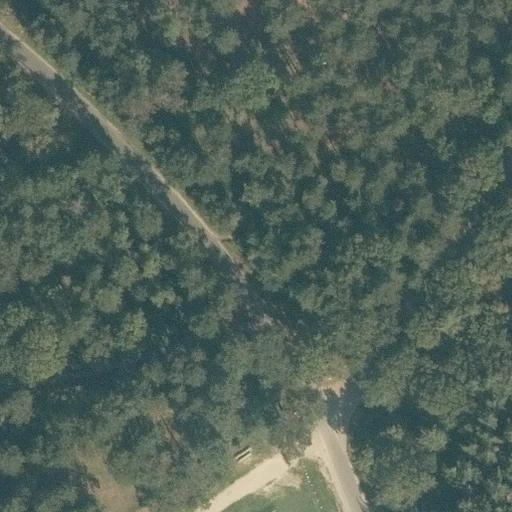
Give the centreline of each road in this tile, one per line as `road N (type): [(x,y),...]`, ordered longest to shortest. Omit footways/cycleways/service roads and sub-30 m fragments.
road 1 (unclassified): [(316,413),(261,318),(173,206),(0,38)]
road 2 (unclassified): [(316,413),(341,401),(511,175)]
